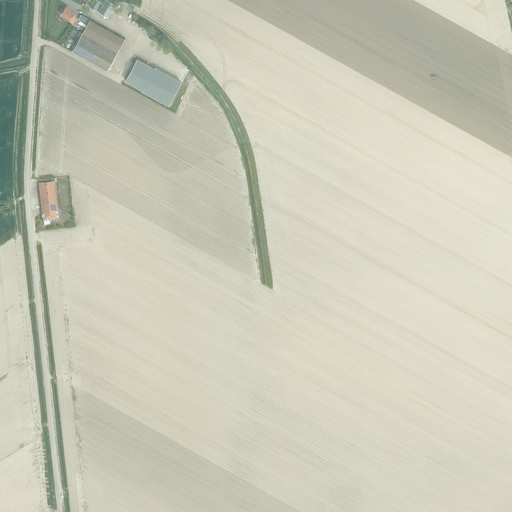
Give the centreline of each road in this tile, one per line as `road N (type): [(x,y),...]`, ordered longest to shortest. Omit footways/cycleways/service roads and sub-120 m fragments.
road 1 (unclassified): [(61,511),(28,207),(37,0)]
road 2 (track): [(269,279),(237,113),(166,29),(139,12)]
